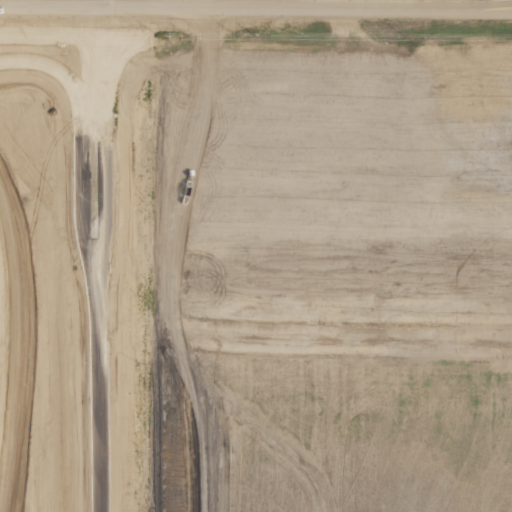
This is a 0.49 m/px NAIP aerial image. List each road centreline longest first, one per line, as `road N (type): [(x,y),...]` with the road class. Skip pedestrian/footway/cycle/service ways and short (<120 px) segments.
road 1 (trunk): [(100,511),(100,8)]
road 2 (tertiary): [(100,8),(511,7)]
